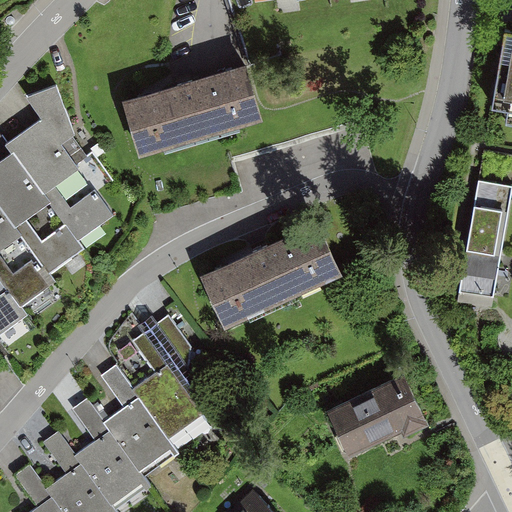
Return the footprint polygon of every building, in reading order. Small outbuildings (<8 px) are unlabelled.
[(511,31),(501,30),(492,103),(511,107),(511,31)] [(244,60),(120,96),(136,152),(260,116),(244,60)] [(6,135),(12,147),(49,197),(66,220),(77,235),(114,211),(94,185),(70,203),(54,179),(77,163),(59,139),(73,129),(57,81),(25,92),(40,113),(6,135)] [(0,156),(0,203),(18,229),(36,254),(47,269),(82,243),(77,235),(66,220),(42,236),(25,213),(49,197),(12,147),(0,156)] [(511,190),(511,184),(479,179),(458,294),(494,300),(511,190)] [(0,274),(7,284),(22,304),(54,280),(47,269),(36,254),(13,270),(0,249),(0,243),(18,229),(0,203),(0,274)] [(318,219),(200,270),(223,323),(341,272),(318,219)] [(0,327),(26,309),(22,304),(7,284),(0,289),(0,327)] [(35,507),(27,511),(120,511),(119,510),(150,488),(143,477),(178,452),(168,439),(216,403),(188,366),(191,346),(169,315),(137,340),(160,371),(136,388),(118,363),(110,368),(103,373),(126,405),(104,420),(90,400),(83,404),(76,409),(99,441),(78,458),(59,432),(52,437),(44,443),(67,475),(47,489),(31,467),(23,471),(15,478),(35,507)] [(404,372),(322,406),(342,454),(424,419),(404,372)] [(277,511),(253,487),(226,511),(277,511)]
